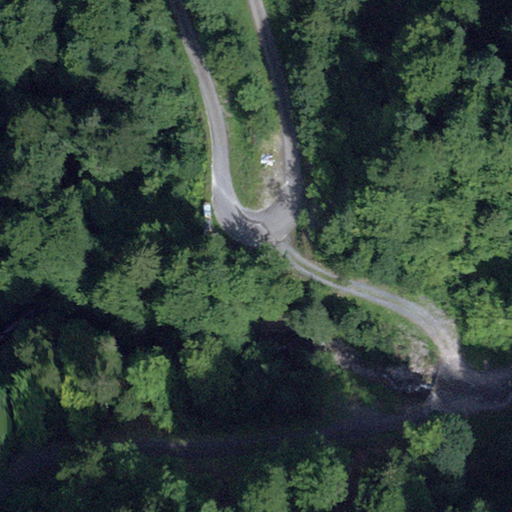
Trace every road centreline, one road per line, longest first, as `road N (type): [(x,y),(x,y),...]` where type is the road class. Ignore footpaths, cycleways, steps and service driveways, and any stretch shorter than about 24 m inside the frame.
road 1 (track): [(261,229),(329,278),(422,318),(439,334),(450,364),(439,396),(413,411),(263,439),(66,453),(14,477),(0,497)]
road 2 (unclassified): [(175,0),(214,112),(224,212),(261,229),(288,212),(294,165),(257,0)]
